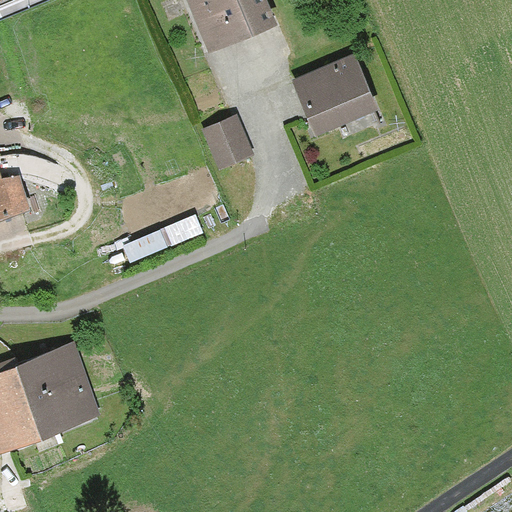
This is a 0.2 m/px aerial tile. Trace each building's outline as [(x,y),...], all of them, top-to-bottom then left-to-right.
[(191,0),(215,54),(283,25),(272,0),(191,0)] [(298,79),(322,136),(383,111),(359,54),(298,79)] [(204,131),(223,171),(257,155),(238,115),(204,131)] [(0,165),(0,226),(20,219),(0,165)] [(196,211),(124,239),(131,257),(203,228),(196,211)] [(75,347),(0,374),(0,456),(102,419),(75,347)]
